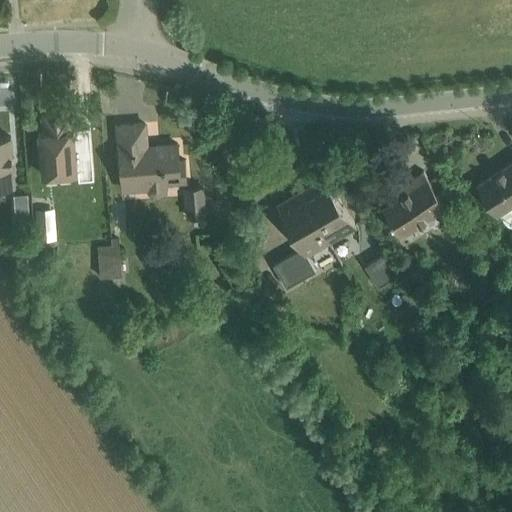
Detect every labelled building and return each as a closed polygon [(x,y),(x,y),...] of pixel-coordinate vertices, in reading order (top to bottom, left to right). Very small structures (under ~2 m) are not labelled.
[(148,119),(116,121),(122,190),(148,188),(148,190),(153,194),(158,195),(164,193),(168,189),(169,182),(188,181),(186,155),(180,155),(179,139),(149,141),(148,119)] [(0,193),(1,194),(0,185),(17,184),(12,134),(0,135),(0,193)] [(511,158),(476,182),(498,214),(500,213),(505,220),(511,224),(511,158)] [(86,190),(87,169),(49,167),(48,188),(86,190)] [(399,193),(382,204),(402,234),(447,204),(441,195),(450,188),(440,172),(430,178),(423,168),(395,186),(399,193)] [(302,190),(331,240),(358,223),(325,177),(302,190)] [(204,183),(184,185),(187,216),(207,215),(204,183)] [(331,240),(302,190),(277,204),(301,245),(274,261),(287,284),(316,268),(308,253),(331,240)] [(54,207),(37,208),(38,238),(57,237),(54,207)] [(80,236),(80,221),(62,222),(62,237),(80,236)] [(113,246),(99,246),(100,275),(123,273),(120,237),(111,237),(113,246)] [(386,247),(365,262),(378,284),(401,270),(386,247)] [(93,254),(71,254),(71,271),(93,270),(93,254)] [(459,381),(448,388),(473,428),(494,414),(481,394),(471,400),(459,381)]
